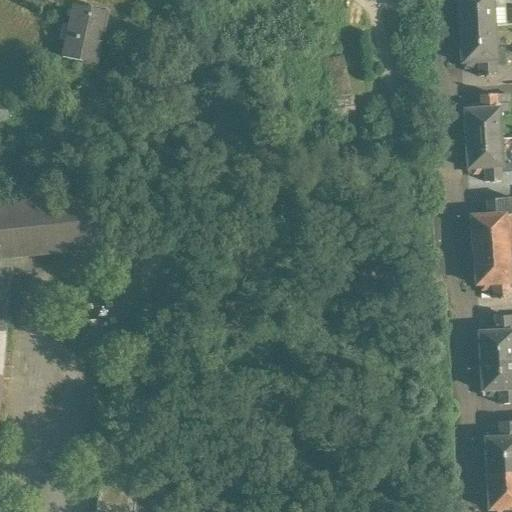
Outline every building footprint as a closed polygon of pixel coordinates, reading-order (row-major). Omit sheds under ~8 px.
[(458,0),(460,28),(493,26),(491,0),(458,0)] [(72,3),(60,57),(98,66),(111,13),(72,3)] [(493,26),(460,28),(462,64),(467,64),(467,70),(478,69),(479,76),(495,75),(495,68),(494,62),(495,62),(495,55),(493,26)] [(328,54),(331,105),(352,104),(349,53),(328,54)] [(505,54),(495,55),(495,62),(494,62),(495,68),(505,68),(505,54)] [(496,95),(496,109),(498,109),(509,108),(508,94),(496,95)] [(496,95),(480,96),(481,104),(470,104),(470,110),(465,111),(466,140),(500,138),(498,109),(496,109),(496,95)] [(500,138),(466,140),(468,169),(474,169),(474,174),(485,173),(485,181),(501,180),(501,167),(502,167),(500,138)] [(99,196),(0,206),(0,260),(12,259),(24,258),(104,249),(99,196)] [(511,199),(502,200),(503,210),(511,209),(511,199)] [(502,200),(487,201),(487,210),(476,211),(476,216),(471,216),(473,253),(506,251),(505,227),(504,218),(504,215),(503,215),(503,210),(502,200)] [(511,209),(503,210),(503,215),(504,215),(504,218),(511,217),(511,209)] [(506,251),(473,253),(475,289),(480,288),(480,293),(491,293),(492,301),(508,300),(508,291),(507,287),(508,287),(508,284),(507,275),(506,251)] [(0,260),(0,380),(12,259),(0,260)] [(509,320),(493,321),(494,329),(483,329),(483,336),(478,336),(479,364),(511,362),(511,338),(511,337),(511,334),(510,334),(509,329),(509,320)] [(511,362),(479,364),(481,394),(487,393),(487,399),(498,398),(498,406),(511,405),(511,362)] [(511,425),(500,426),(500,434),(489,434),(489,441),(484,441),(486,477),(511,475),(511,425)] [(511,511),(511,475),(486,477),(487,511),(489,511),(493,511),(511,511)] [(133,480),(98,476),(97,487),(132,491),(133,480)] [(129,511),(132,491),(97,487),(94,511),(129,511)]
